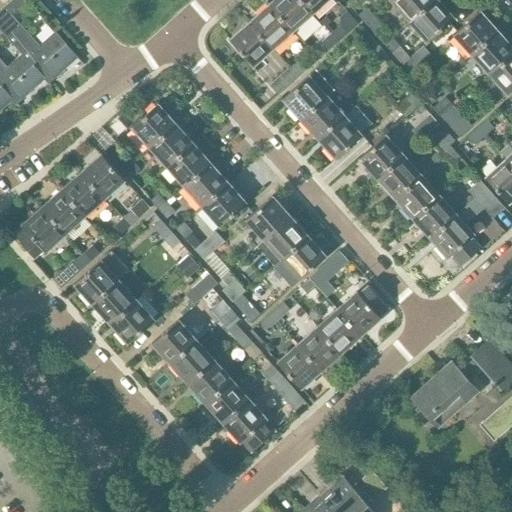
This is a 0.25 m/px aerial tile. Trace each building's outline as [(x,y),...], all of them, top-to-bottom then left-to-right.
[(83,64),(54,32),(38,45),(10,14),(26,0),(25,0),(11,0),(0,10),(0,28),(51,86),(51,85),(48,82),(76,58),(82,65),(83,64)] [(300,0),(274,0),(270,5),(293,31),(313,14),(300,0)] [(300,0),(313,14),(327,0),(300,0)] [(434,0),(395,0),(392,2),(410,22),(434,0)] [(437,0),(434,0),(410,22),(428,43),(454,19),(437,0)] [(273,49),(293,31),(270,5),(250,22),(273,49)] [(366,8),(358,15),(367,25),(375,18),(366,8)] [(472,55),(498,32),(480,11),(454,35),(472,55)] [(376,34),(383,27),(375,18),(367,25),(376,34)] [(273,49),(250,22),(230,40),(254,67),(273,49)] [(348,34),(340,25),(330,33),(338,42),(348,34)] [(0,28),(0,29),(21,53),(6,67),(0,60),(0,85),(19,106),(17,103),(43,79),(50,86),(51,86),(0,28)] [(511,54),(511,47),(498,32),(472,55),(489,75),(511,54)] [(321,42),(328,50),(338,42),(330,33),(321,42)] [(400,47),(392,37),(384,44),(392,54),(400,47)] [(372,38),(363,46),(372,57),(381,49),(372,38)] [(319,44),(311,50),(319,59),(326,52),(319,44)] [(423,46),(402,65),(412,76),(433,57),(423,46)] [(380,65),(389,58),(381,49),(372,57),(380,65)] [(511,54),(489,75),(507,95),(511,90),(511,54)] [(290,68),(298,77),(306,71),(298,61),(290,68)] [(298,77),(290,68),(270,86),(278,95),(298,77)] [(300,120),(327,97),(336,89),(318,69),(309,77),(282,100),(300,120)] [(0,109),(12,100),(18,107),(19,106),(0,85),(0,109)] [(404,118),(425,99),(416,89),(395,108),(404,118)] [(344,116),(327,97),(300,120),(318,140),(344,116)] [(445,97),(432,108),(441,118),(454,106),(445,97)] [(149,148),(176,124),(158,105),(131,128),(149,148)] [(458,118),(462,115),(454,106),(441,118),(459,137),(468,129),(458,118)] [(344,116),(318,140),(336,160),(362,136),(344,116)] [(434,128),(426,119),(418,126),(427,135),(434,128)] [(494,128),(487,120),(477,128),(485,137),(494,128)] [(193,144),(176,124),(149,148),(166,168),(193,144)] [(468,137),(476,145),(485,137),(477,128),(468,137)] [(448,133),(435,145),(444,156),(452,148),(450,146),(455,141),(448,133)] [(377,179),(404,156),(385,136),(359,159),(377,179)] [(123,171),(132,163),(114,142),(111,145),(105,150),(123,171)] [(211,164),(193,144),(166,168),(184,187),(211,164)] [(452,164),(460,157),(452,148),(444,156),(452,164)] [(81,171),(104,199),(124,181),(101,153),(81,171)] [(377,179),(395,199),(421,175),(404,156),(377,179)] [(511,201),(511,166),(506,160),(486,177),(509,203),(511,201)] [(132,163),(123,171),(130,179),(139,170),(132,163)] [(228,184),(211,164),(184,187),(201,207),(228,184)] [(85,216),(104,199),(81,171),(61,189),(85,216)] [(395,199),(413,219),(439,195),(421,175),(395,199)] [(459,213),(486,188),(480,181),(468,191),(470,193),(465,198),(466,199),(457,207),(461,210),(458,212),(459,213)] [(228,184),(201,207),(220,228),(247,204),(228,184)] [(456,215),(430,239),(448,258),(451,256),(459,265),(479,246),(471,237),(474,235),(465,225),(484,208),(493,218),(504,208),(486,188),(459,213),(456,215)] [(65,234),(85,216),(61,189),(42,207),(65,234)] [(158,193),(150,201),(158,210),(166,202),(158,193)] [(413,219),(430,239),(456,215),(439,195),(413,219)] [(173,197),(166,202),(158,210),(167,219),(175,212),(169,205),(175,200),(173,197)] [(263,240),(290,217),(272,197),(246,221),(263,240)] [(65,234),(42,207),(22,225),(13,234),(35,258),(44,250),(45,251),(65,234)] [(132,210),(122,219),(129,227),(139,218),(132,210)] [(263,240),(256,246),(274,266),(281,260),(307,237),(290,217),(263,240)] [(119,222),(114,227),(121,234),(126,230),(129,227),(122,219),(119,222)] [(160,220),(152,227),(164,240),(172,233),(160,220)] [(192,231),(184,222),(176,229),(184,238),(192,231)] [(216,230),(194,250),(204,260),(225,240),(216,230)] [(172,249),(180,242),(172,233),(164,240),(172,249)] [(307,237),(281,260),(274,266),(292,287),(325,257),(307,237)] [(100,253),(92,245),(83,253),(90,262),(100,253)] [(92,305),(118,281),(117,280),(128,271),(111,251),(74,284),(92,305)] [(52,279),(61,288),(90,262),(83,253),(76,260),(75,258),(52,279)] [(199,268),(189,255),(176,266),(187,278),(199,268)] [(309,279),(316,286),(321,281),(323,283),(337,270),(329,261),(309,279)] [(194,305),(218,284),(209,274),(185,295),(194,305)] [(316,286),(309,279),(300,287),(306,294),(316,286)] [(136,301),(118,281),(92,305),(109,325),(111,323),(136,301)] [(227,286),(223,290),(233,302),(242,294),(231,282),(227,286)] [(357,291),(337,310),(360,336),(381,318),(379,316),(388,308),(377,295),(376,294),(368,285),(359,293),(357,291)] [(153,321),(136,301),(111,323),(109,325),(127,344),(153,321)] [(290,310),(283,302),(269,313),(277,322),(290,310)] [(250,303),(241,310),(251,322),(260,314),(250,303)] [(226,314),(217,304),(209,311),(218,321),(226,314)] [(337,310),(317,327),(341,353),(360,336),(337,310)] [(260,321),(268,330),(277,322),(269,313),(260,321)] [(169,364),(196,341),(177,320),(151,344),(169,364)] [(235,324),(227,331),(236,340),(244,333),(235,324)] [(317,327),(298,345),(321,371),(341,353),(317,327)] [(244,349),(252,342),(244,333),(236,340),(244,349)] [(213,360),(196,341),(169,364),(186,384),(213,360)] [(484,343),(464,360),(503,405),(511,396),(511,352),(501,362),(484,343)] [(321,371),(298,345),(278,363),(300,389),(321,371)] [(186,384),(204,404),(230,380),(213,360),(186,384)] [(464,360),(444,377),(462,396),(451,406),(473,431),(503,405),(464,360)] [(269,381),(279,373),(272,366),(263,374),(269,381)] [(279,373),(269,381),(287,401),(296,394),(279,373)] [(204,404),(222,423),(248,400),(230,380),(204,404)] [(248,400),(222,423),(240,444),(241,442),(251,453),(275,432),(265,421),(266,420),(248,400)] [(432,468),(456,447),(433,421),(422,431),(409,416),(373,447),(399,477),(422,457),(432,468)] [(372,470),(363,478),(378,495),(386,487),(372,470)] [(374,511),(342,475),(319,495),(333,511),(374,511)] [(333,511),(319,495),(303,510),(300,511),(333,511)]
